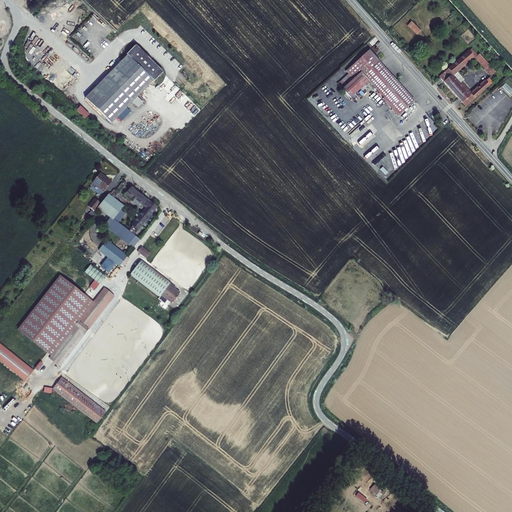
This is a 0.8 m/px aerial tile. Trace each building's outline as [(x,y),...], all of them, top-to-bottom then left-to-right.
[(416,35),(420,31),(411,22),(407,26),(416,35)] [(87,101),(112,127),(155,85),(156,85),(165,76),(138,48),(129,58),(87,101)] [(439,77),(440,79),(465,107),(493,83),(489,78),(470,95),(452,75),(472,57),(474,60),(476,58),(491,76),(495,72),(479,54),(477,56),(471,49),(439,77)] [(379,62),(380,61),(369,50),(346,71),(348,74),(337,84),(350,98),(369,81),(383,98),(382,99),(397,116),(414,101),(379,62)] [(501,87),(510,95),(511,92),(511,90),(505,84),(501,87)] [(76,110),(85,119),(89,115),(81,106),(76,110)] [(422,129),(418,130),(422,143),(425,142),(424,138),(431,136),(427,120),(420,122),(422,129)] [(411,142),(404,143),(408,156),(411,156),(410,153),(413,152),(411,142)] [(103,191),(110,182),(106,178),(105,179),(103,177),(103,176),(99,173),(92,182),(103,191)] [(131,232),(134,235),(156,208),(131,187),(124,196),(131,202),(134,198),(146,208),(132,226),(135,228),(131,232)] [(131,248),(138,240),(133,236),(130,233),(117,224),(123,217),(121,216),(126,209),(107,195),(97,208),(110,218),(103,227),(131,248)] [(90,208),(96,200),(94,198),(87,206),(90,208)] [(100,204),(96,200),(90,208),(93,212),(100,204)] [(106,241),(99,251),(119,267),(120,265),(126,257),(106,241)] [(150,255),(143,248),(138,253),(146,260),(150,255)] [(130,259),(126,257),(120,265),(121,266),(123,268),(123,267),(130,259)] [(171,283),(142,261),(130,276),(159,299),(161,296),(171,304),(173,302),(175,301),(176,300),(177,298),(177,296),(179,294),(175,291),(175,289),(173,289),(169,286),(171,283)] [(90,265),(84,273),(99,285),(105,277),(90,265)] [(50,356),(93,303),(59,277),(17,330),(50,356)] [(58,367),(114,296),(104,289),(93,303),(50,356),(48,359),(58,367)] [(0,345),(0,362),(25,382),(33,372),(0,345)] [(34,369),(38,372),(43,364),(40,362),(34,369)] [(62,377),(52,389),(96,424),(106,412),(62,377)] [(384,494),(374,485),(370,490),(379,498),(384,494)] [(367,496),(358,489),(354,494),(365,503),(370,498),(367,496)]
